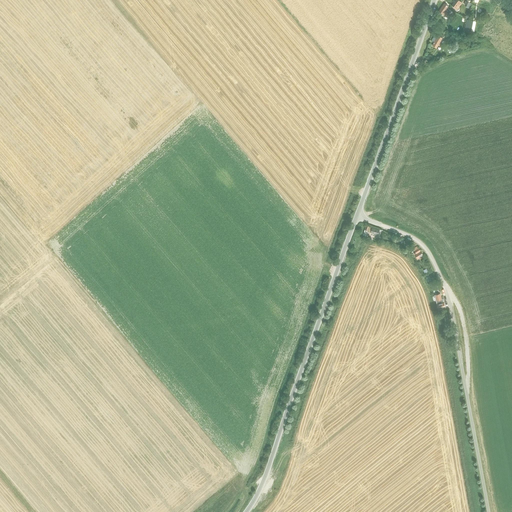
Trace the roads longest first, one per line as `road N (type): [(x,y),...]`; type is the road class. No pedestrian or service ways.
road 1 (unclassified): [(488,511),(439,273),(421,244),(356,216)]
road 2 (unclassified): [(245,511),(356,216)]
road 3 (unclassified): [(356,216),(433,0)]
